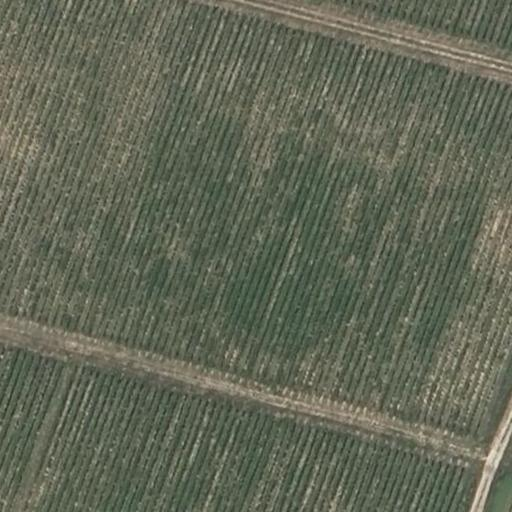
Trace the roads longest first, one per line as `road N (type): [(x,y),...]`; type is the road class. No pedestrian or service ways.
road 1 (track): [(499,455),(0,325)]
road 2 (track): [(253,0),(511,68)]
